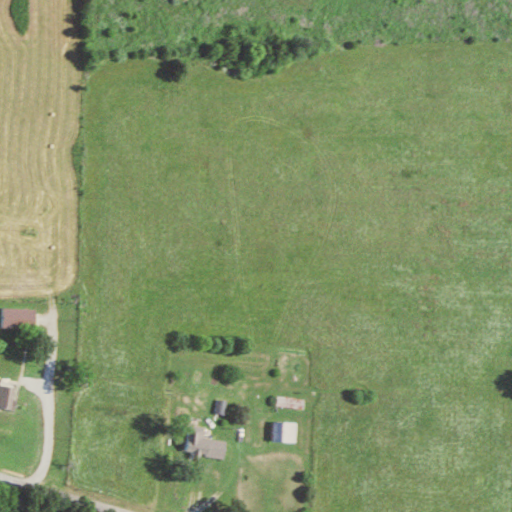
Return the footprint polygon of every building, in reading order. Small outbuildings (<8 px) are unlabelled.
[(38,307),(5,306),(5,326),(38,327),(38,307)] [(0,405),(18,407),(19,398),(14,398),(15,385),(0,383),(0,405)] [(305,409),(307,398),(279,394),(277,405),(305,409)] [(298,441),(299,421),(274,420),(274,440),(298,441)] [(208,426),(191,424),(188,454),(225,458),(228,439),(206,437),(208,426)]
